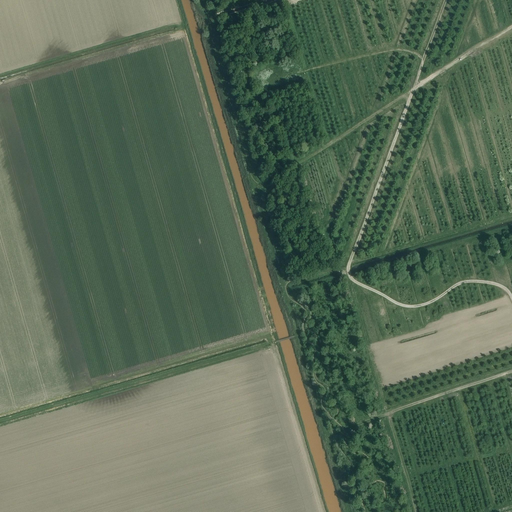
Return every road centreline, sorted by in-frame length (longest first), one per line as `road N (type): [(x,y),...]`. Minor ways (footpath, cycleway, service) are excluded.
road 1 (track): [(511,298),(495,283),(465,281),(407,306),(348,272),(413,89),(511,27)]
road 2 (track): [(286,294),(349,511)]
road 3 (track): [(511,372),(327,438)]
road 4 (track): [(255,189),(413,89)]
road 5 (track): [(252,179),(208,15)]
